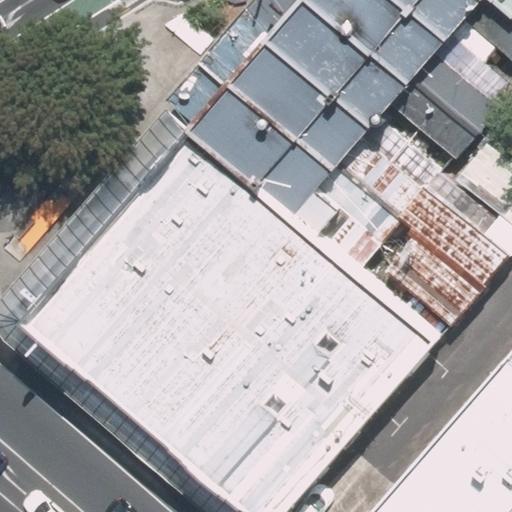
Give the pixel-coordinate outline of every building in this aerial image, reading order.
[(326,0),(208,137),(294,212),(378,116),(478,0),(326,0)] [(511,0),(478,0),(509,26),(511,22),(511,0)] [(511,231),(378,116),(294,212),(433,331),(511,239),(511,231)] [(275,511),(433,331),(208,137),(50,319),(274,511),(275,511)] [(511,353),(373,511),(504,511),(511,504),(511,353)]
